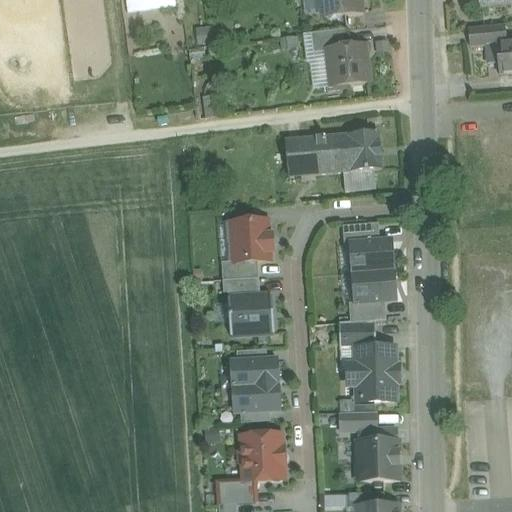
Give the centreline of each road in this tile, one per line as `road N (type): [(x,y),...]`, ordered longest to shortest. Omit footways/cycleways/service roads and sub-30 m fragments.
road 1 (track): [(421,101),(0,155)]
road 2 (residential): [(425,202),(319,218),(302,237),(294,281),(312,511)]
road 3 (secondary): [(434,511),(425,202)]
road 4 (secondary): [(425,202),(420,0)]
